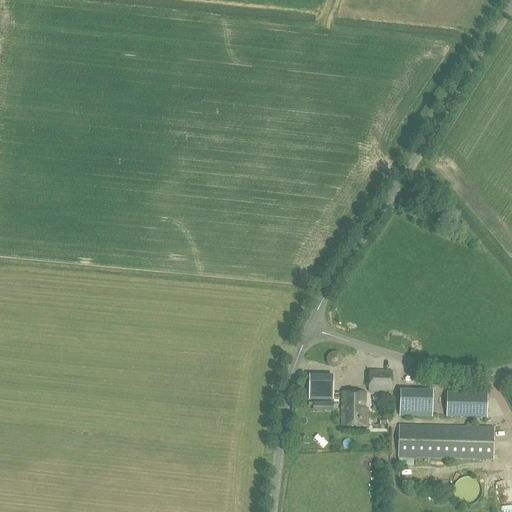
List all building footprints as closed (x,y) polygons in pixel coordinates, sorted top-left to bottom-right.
[(334,367),(339,365),(341,360),(340,355),(334,353),(329,355),(327,359),(329,365),(334,367)] [(369,392),(392,393),(392,371),(370,370),(369,392)] [(333,400),(333,380),(309,380),(309,400),(333,400)] [(400,391),(400,416),(433,418),(434,391),(400,391)] [(368,410),(365,410),(366,394),(342,393),(342,427),(367,427),(368,410)] [(447,397),(447,417),(487,419),(487,398),(447,397)] [(477,428),(468,427),(457,427),(399,425),(399,432),(399,458),(493,461),(494,432),(494,428),(477,428)] [(461,479),(458,481),(456,484),(454,487),(453,490),(453,493),(454,497),(456,500),(458,502),(460,504),(463,506),(467,506),(470,506),(473,505),(476,504),(479,501),(481,499),(482,496),(482,492),(482,489),(481,486),(479,483),(477,480),(474,479),(471,478),(467,477),(464,478),(461,479)]
